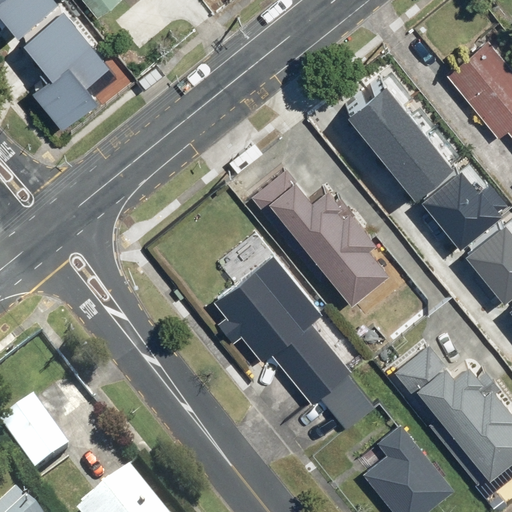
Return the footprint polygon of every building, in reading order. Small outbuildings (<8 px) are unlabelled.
[(0,0),(0,16),(18,38),(57,5),(52,0),(0,0)] [(86,0),(97,13),(113,0),(86,0)] [(109,69),(64,14),(24,46),(53,82),(36,95),(64,130),(96,104),(84,89),(109,69)] [(511,66),(486,35),(444,69),(496,133),(505,126),(511,134),(511,66)] [(385,90),(350,119),(416,200),(452,171),(385,90)] [(287,171),(254,198),(273,223),(280,217),(351,306),(387,277),(367,252),(375,246),(331,191),(314,205),(287,171)] [(461,172),(422,204),(459,249),(500,216),(498,213),(506,206),(490,187),(480,195),(461,172)] [(511,232),(507,226),(467,258),(506,305),(511,299),(511,232)] [(320,317),(273,258),(215,304),(227,319),(218,325),(233,343),(241,337),(262,363),(273,354),(313,404),(320,398),(346,431),(375,407),(310,325),(320,317)] [(428,346),(396,373),(488,485),(511,465),(511,417),(493,395),(499,390),(484,372),(476,379),(469,370),(456,381),(428,346)] [(0,422),(35,471),(69,447),(34,398),(0,422)] [(386,454),(363,472),(393,511),(424,511),(454,488),(411,434),(401,421),(375,441),(386,454)] [(163,511),(131,470),(78,511),(163,511)] [(35,511),(18,489),(0,503),(0,511),(35,511)]
